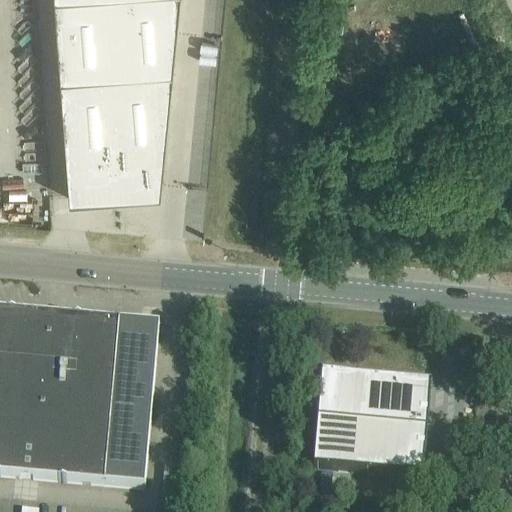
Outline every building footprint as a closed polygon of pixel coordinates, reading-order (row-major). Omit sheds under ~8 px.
[(54,0),(69,199),(126,195),(132,195),(157,193),(177,0),(54,0)] [(187,310),(186,320),(196,321),(197,311),(187,310)] [(0,476),(143,489),(158,326),(0,312),(0,476)] [(186,324),(185,334),(195,335),(196,324),(186,324)] [(320,375),(316,421),(426,430),(430,385),(320,375)] [(316,421),(312,466),(422,476),(426,430),(316,421)]
